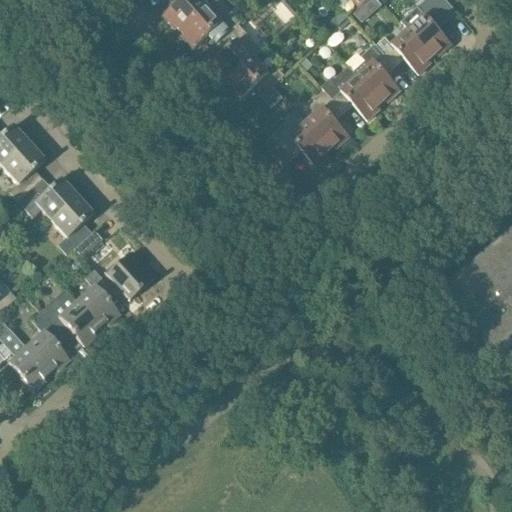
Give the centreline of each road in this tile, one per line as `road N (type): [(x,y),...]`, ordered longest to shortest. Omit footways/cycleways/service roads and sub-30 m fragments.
road 1 (residential): [(108,0),(308,211),(331,200),(485,56),(490,25),(465,0)]
road 2 (residential): [(24,438),(177,298),(179,287),(0,84)]
